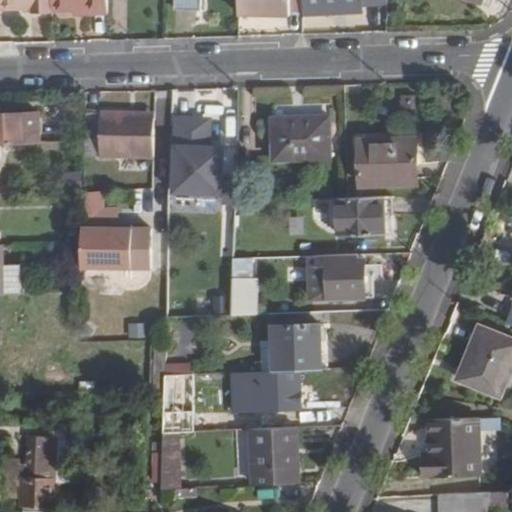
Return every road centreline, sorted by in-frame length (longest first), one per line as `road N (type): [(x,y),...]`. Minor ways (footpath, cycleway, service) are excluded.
road 1 (residential): [(0,70),(511,55)]
road 2 (tertiary): [(511,88),(340,511)]
